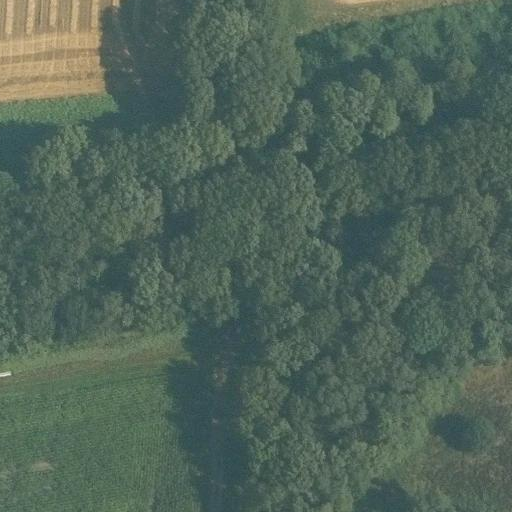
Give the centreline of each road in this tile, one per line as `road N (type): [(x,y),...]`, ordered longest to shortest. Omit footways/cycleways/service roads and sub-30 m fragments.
road 1 (track): [(229,173),(235,327),(210,511)]
road 2 (track): [(511,131),(229,173)]
road 3 (track): [(229,173),(0,205)]
road 4 (track): [(229,173),(240,0)]
